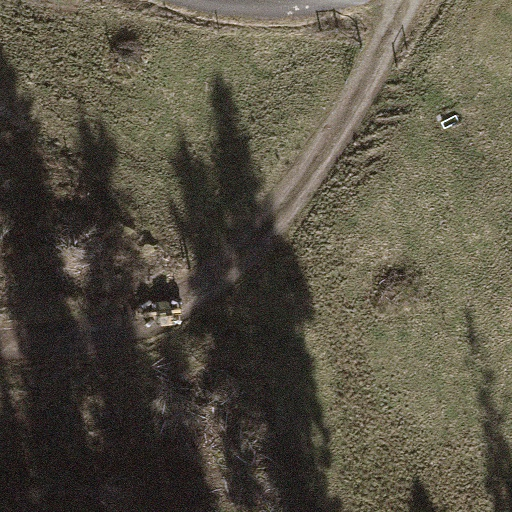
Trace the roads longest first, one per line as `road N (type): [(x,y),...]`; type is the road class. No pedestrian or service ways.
road 1 (track): [(383,0),(380,56),(286,206),(205,289),(90,341),(0,348)]
road 2 (track): [(322,0),(295,10),(193,0)]
